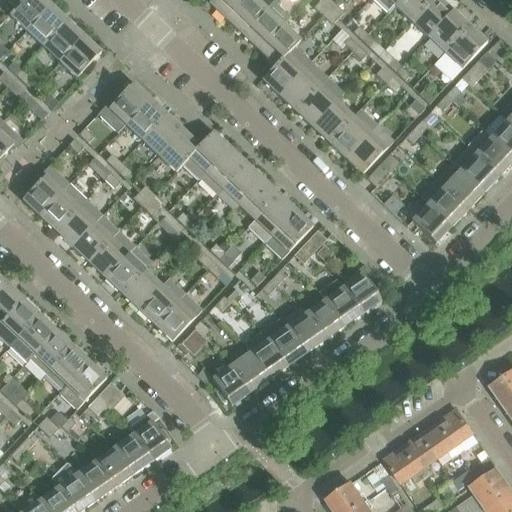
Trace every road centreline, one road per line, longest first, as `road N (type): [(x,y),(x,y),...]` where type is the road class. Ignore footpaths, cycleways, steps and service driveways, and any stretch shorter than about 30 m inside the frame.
road 1 (residential): [(436,286),(124,0)]
road 2 (residential): [(217,450),(178,400),(0,230)]
road 3 (residential): [(217,450),(436,286)]
road 4 (residential): [(298,503),(369,444),(461,391)]
